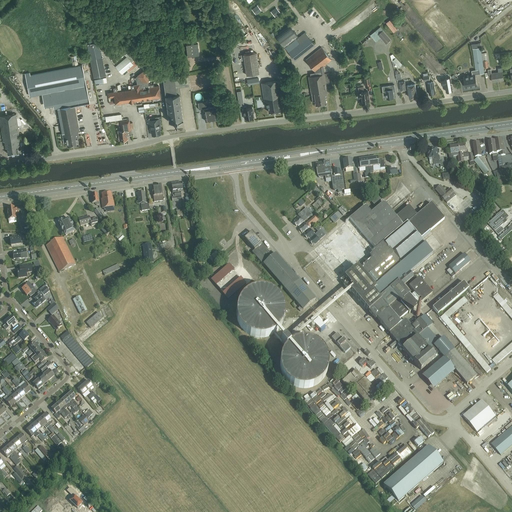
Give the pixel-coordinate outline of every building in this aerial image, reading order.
[(257,6),(252,10),(256,15),(260,11),(257,6)] [(276,9),(271,12),(275,17),(279,13),(276,9)] [(298,36),(289,25),(276,36),(284,47),(298,36)] [(380,27),(375,31),(386,44),(391,39),(380,27)] [(297,39),(303,46),(291,55),(295,60),(315,44),(306,32),(297,39)] [(87,44),(94,78),(95,84),(100,83),(102,82),(107,81),(106,76),(101,51),(94,44),(93,43),(91,41),(88,42),(89,44),(87,44)] [(188,57),(199,55),(198,43),(186,45),(188,57)] [(315,72),(331,60),(321,47),(306,60),(315,72)] [(476,74),(480,74),(484,73),(481,47),(473,48),(475,67),(476,70),(476,74)] [(117,61),(115,59),(112,62),(122,73),(126,69),(128,72),(133,68),(131,65),(133,64),(131,62),(138,56),(132,48),(117,61)] [(246,75),(259,73),(256,52),(243,54),(246,75)] [(402,64),(392,54),(390,55),(392,61),(398,68),(402,64)] [(82,65),(26,76),(30,95),(42,93),(44,102),(52,101),(54,109),(57,108),(63,139),(66,138),(68,146),(78,144),(77,137),(78,137),(78,136),(79,136),(78,131),(79,131),(74,105),(89,102),(82,65)] [(498,68),(498,72),(491,73),(491,69),(488,70),(489,76),(492,76),(492,82),(504,80),(502,68),(498,68)] [(115,103),(139,100),(160,97),(159,85),(154,86),(153,84),(148,85),(148,81),(149,81),(148,77),(145,73),(145,72),(144,70),(137,76),(136,77),(137,85),(133,85),(131,85),(132,89),(117,91),(116,88),(113,88),(114,92),(108,93),(108,97),(114,97),(115,103)] [(464,77),(466,87),(477,85),(475,74),(476,74),(476,70),(471,70),(472,75),(464,77)] [(326,93),(327,93),(324,74),(308,77),(311,94),(312,102),(315,102),(316,105),(326,104),(325,97),(326,97),(326,93)] [(169,122),(173,121),(173,122),(178,122),(178,121),(183,120),(179,94),(181,94),(180,87),(181,87),(180,84),(186,84),(184,75),(163,78),(169,122)] [(446,92),(452,91),(451,80),(442,82),(443,85),(445,84),(446,92)] [(278,102),(281,101),(278,81),(261,84),(264,104),(266,104),(266,107),(268,107),(269,112),(280,111),(278,102)] [(410,98),(417,96),(415,84),(407,85),(407,89),(408,92),(409,92),(410,98)] [(393,91),(395,91),(394,85),(382,86),(383,94),(386,94),(387,98),(394,97),(393,91)] [(362,102),(369,101),(368,91),(364,92),(363,86),(358,87),(359,93),(358,93),(359,99),(362,98),(362,102)] [(206,121),(217,119),(215,107),(207,108),(206,102),(198,103),(199,108),(204,107),(206,121)] [(245,119),(253,117),(252,107),(246,108),(246,106),(243,106),(244,108),(243,109),(245,119)] [(18,146),(21,146),(16,114),(0,116),(0,121),(2,137),(3,137),(3,142),(4,142),(5,148),(7,148),(8,154),(12,154),(13,154),(14,154),(14,153),(18,153),(18,146)] [(152,131),(152,135),(160,134),(159,128),(160,128),(159,117),(149,118),(151,131),(152,131)] [(121,121),(122,130),(118,131),(120,140),(127,139),(126,130),(130,129),(129,120),(121,121)] [(500,155),(505,155),(503,144),(502,139),(495,141),(497,152),(500,152),(500,155)] [(497,152),(495,141),(488,142),(490,155),(493,154),(493,156),(497,156),(497,152)] [(475,157),(481,156),(479,143),(473,144),(475,157)] [(463,158),(469,158),(469,162),(473,162),(472,154),(468,155),(468,151),(466,151),(466,145),(459,146),(461,159),(463,158)] [(464,161),(463,158),(461,159),(459,146),(450,147),(451,154),(449,154),(450,161),(454,160),(453,157),(458,156),(458,162),(464,161)] [(430,161),(433,160),(433,161),(440,160),(439,156),(438,157),(436,148),(427,150),(429,158),(430,161)] [(368,159),(370,174),(373,173),(372,169),(371,169),(371,167),(379,165),(380,168),(384,168),(383,160),(377,161),(377,158),(368,159)] [(344,169),(353,168),(352,164),(351,159),(343,160),(344,169)] [(370,177),(370,174),(368,159),(359,160),(359,164),(357,164),(358,169),(360,168),(365,168),(366,173),(364,174),(365,178),(370,177)] [(323,163),(315,164),(316,170),(317,176),(318,177),(331,175),(333,189),(334,191),(338,190),(338,193),(344,192),(341,172),(339,172),(339,169),(333,170),(330,170),(329,162),(323,163)] [(504,183),(511,180),(511,164),(510,165),(510,164),(507,164),(508,166),(503,167),(499,168),(500,170),(504,183)] [(500,170),(498,171),(493,172),(496,180),(499,185),(504,183),(500,170)] [(351,183),(363,182),(363,180),(361,180),(360,174),(353,175),(354,180),(350,181),(351,183)] [(178,192),(176,183),(171,184),(173,193),(174,193),(175,197),(172,197),(172,202),(170,202),(171,209),(175,209),(174,204),(175,204),(178,203),(177,197),(178,196),(178,192)] [(174,204),(175,209),(181,208),(180,201),(181,201),(181,196),(181,192),(183,192),(181,183),(176,183),(178,192),(178,196),(177,197),(178,203),(175,204),(174,204)] [(486,191),(476,184),(473,188),(483,196),(486,191)] [(154,202),(163,201),(162,195),(163,195),(161,185),(157,186),(152,187),(153,197),(154,202)] [(454,193),(451,189),(446,193),(441,186),(436,190),(442,196),(441,197),(445,200),(444,201),(447,204),(456,196),(454,193)] [(102,208),(114,207),(113,198),(112,198),(111,192),(102,193),(103,199),(101,199),(102,208)] [(142,211),(150,210),(149,205),(145,205),(145,203),(146,203),(144,192),(137,193),(139,205),(141,204),(142,211)] [(415,294),(413,291),(409,294),(403,287),(413,278),(409,273),(416,267),(406,256),(423,242),(421,240),(421,239),(429,232),(429,231),(443,219),(429,204),(407,224),(407,223),(404,226),(383,203),(371,213),(365,206),(345,223),(314,251),(343,285),(350,293),(351,292),(375,320),(376,319),(387,331),(408,312),(409,314),(418,306),(411,297),(415,294)] [(15,214),(18,213),(18,208),(15,209),(15,208),(10,208),(7,208),(8,209),(7,209),(8,220),(9,223),(16,222),(15,214)] [(104,217),(98,209),(94,211),(100,220),(104,217)] [(504,224),(507,221),(505,219),(508,216),(504,211),(499,215),(498,214),(496,216),(497,216),(488,224),(495,232),(504,224)] [(298,227),(308,218),(302,212),(298,215),(299,217),(294,221),(294,222),(293,223),(296,226),(297,226),(298,227)] [(306,224),(309,228),(318,220),(314,216),(306,224)] [(80,226),(90,223),(91,227),(98,225),(96,218),(90,220),(89,217),(79,219),(80,226)] [(65,236),(75,232),(72,226),(73,226),(71,223),(68,218),(63,221),(62,221),(62,220),(59,221),(59,223),(61,227),(61,228),(60,229),(61,231),(62,231),(63,231),(65,236)] [(304,233),(309,228),(306,224),(304,223),(299,227),(300,228),(299,229),(302,233),(303,232),(304,233)] [(502,240),(511,230),(511,226),(510,225),(505,230),(498,235),(502,240)] [(106,235),(109,232),(105,227),(101,230),(106,235)] [(502,227),(496,233),(498,235),(505,230),(502,227)] [(309,239),(314,234),(310,229),(304,234),(305,235),(304,236),(307,239),(308,238),(309,239)] [(313,244),(314,245),(322,238),(320,235),(323,232),(321,229),(316,233),(319,236),(317,237),(315,235),(309,240),(310,241),(309,242),(312,245),(313,244)] [(121,233),(116,237),(120,242),(125,238),(121,233)] [(249,235),(253,241),(257,238),(252,233),(249,235)] [(10,240),(11,246),(22,245),(22,241),(24,241),(23,235),(12,236),(12,239),(10,240)] [(282,286),(294,275),(276,254),(273,257),(262,244),(257,238),(253,241),(249,235),(244,239),(254,250),(252,252),(262,265),(263,264),(282,286)] [(59,272),(76,264),(62,238),(46,246),(59,272)] [(145,264),(153,263),(151,244),(143,245),(145,264)] [(19,253),(13,254),(14,260),(15,260),(16,261),(18,261),(19,260),(19,259),(21,259),(21,258),(27,258),(26,249),(18,250),(19,253)] [(214,263),(221,256),(217,252),(210,259),(214,263)] [(470,262),(464,254),(448,267),(455,275),(470,262)] [(120,269),(117,264),(103,271),(105,276),(120,269)] [(20,266),(20,270),(17,271),(18,278),(27,277),(26,273),(31,272),(30,265),(20,266)] [(303,310),(315,299),(294,275),(282,286),(300,307),(298,309),(300,311),(302,309),(303,310)] [(415,294),(422,302),(432,294),(418,278),(409,286),(413,291),(415,294)] [(31,296),(32,296),(37,292),(34,289),(30,284),(29,282),(27,282),(24,285),(25,287),(22,290),(26,296),(29,294),(31,296)] [(463,282),(432,308),(437,315),(469,288),(463,282)] [(41,291),(42,293),(44,296),(49,291),(46,287),(41,291)] [(282,325),(282,324),(283,323),(283,322),(284,321),(284,319),(285,318),(285,317),(285,316),(285,314),(285,313),(285,312),(285,310),(285,309),(284,308),(284,306),(284,305),(283,304),(283,302),(282,301),(281,300),(280,299),(280,298),(279,297),(278,296),(277,295),(276,294),(275,293),(273,292),(272,292),(271,291),(270,291),(268,290),(267,290),(266,290),(264,289),(263,289),(262,289),(260,289),(259,289),(257,289),(256,290),(255,290),(253,290),(252,291),(251,291),(250,292),(248,293),(247,293),(246,294),(245,295),(244,296),(243,297),(242,298),(241,299),(241,300),(240,301),(239,303),(239,304),(238,305),(238,306),(237,308),(237,309),(237,310),(237,312),(237,313),(237,315),(237,316),(237,317),(237,319),(238,320),(238,321),(239,322),(239,324),(240,325),(241,326),(241,327),(242,328),(243,329),(244,330),(245,331),(246,332),(247,333),(248,334),(249,334),(250,335),(252,335),(253,336),(254,336),(256,337),(257,337),(258,337),(260,337),(261,337),(262,337),(264,337),(265,337),(266,337),(268,336),(269,336),(270,336),(271,335),(272,334),(274,334),(275,333),(276,332),(277,331),(278,331),(279,330),(280,329),(280,328),(281,326),(282,325)] [(33,297),(35,301),(32,303),(36,308),(43,302),(45,300),(39,292),(33,297)] [(494,296),(511,318),(511,341),(491,358),(496,364),(491,367),(492,368),(511,351),(511,309),(498,292),(494,296)] [(80,314),(87,311),(80,296),(73,300),(80,314)] [(441,316),(487,373),(492,370),(449,317),(468,301),(465,297),(441,316)] [(51,315),(58,309),(58,308),(54,303),(47,310),(51,315)] [(471,324),(489,348),(507,334),(488,310),(471,324)] [(91,328),(103,318),(98,313),(86,323),(91,328)] [(439,352),(434,346),(439,342),(433,335),(427,329),(433,324),(429,320),(424,315),(419,320),(427,329),(404,349),(410,356),(421,369),(434,358),(434,357),(439,352)] [(56,330),(62,326),(53,316),(48,321),(56,330)] [(15,322),(16,321),(11,317),(4,322),(6,324),(3,327),(6,330),(11,325),(14,329),(12,330),(15,334),(21,328),(18,325),(15,322)] [(405,320),(397,327),(390,333),(404,349),(427,329),(419,320),(411,327),(405,320)] [(10,347),(12,345),(13,346),(22,339),(24,341),(29,337),(24,332),(20,336),(17,339),(14,342),(12,339),(7,343),(10,347)] [(345,353),(350,348),(337,334),(332,338),(345,353)] [(69,335),(62,341),(64,343),(72,337),(69,335)] [(72,337),(64,343),(67,346),(74,340),(72,337)] [(282,342),(286,347),(285,348),(285,349),(284,350),(283,352),(282,353),(282,354),(281,355),(281,357),(280,358),(280,359),(280,361),(279,362),(279,363),(279,365),(279,366),(279,367),(280,369),(280,370),(280,372),(281,373),(281,374),(282,375),(282,377),(283,378),(284,379),(285,380),(286,381),(287,382),(288,383),(289,384),(290,385),(291,385),(292,386),(294,387),(295,387),(296,388),(298,388),(299,388),(300,389),(302,389),(303,389),(304,389),(306,389),(307,389),(309,388),(310,388),(311,388),(313,387),(314,387),(315,386),(316,385),(317,385),(319,384),(320,383),(321,382),(322,381),(323,380),(323,379),(324,378),(325,377),(326,375),(326,374),(327,373),(327,371),(327,370),(328,369),(328,367),(328,366),(328,365),(328,363),(328,362),(328,360),(328,359),(327,358),(327,356),(326,355),(326,354),(325,353),(324,351),(324,350),(323,349),(322,348),(321,347),(320,346),(319,345),(318,344),(317,344),(315,343),(314,342),(313,342),(312,341),(310,341),(309,341),(308,340),(306,340),(305,340),(303,340),(302,340),(301,340),(299,340),(298,341),(297,341),(295,341),(294,342),(293,343),(291,343),(290,344),(285,338),(282,342)] [(439,352),(444,358),(455,371),(467,385),(476,376),(443,338),(439,342),(434,346),(439,352)] [(74,340),(67,346),(69,348),(76,342),(74,340)] [(76,342),(69,348),(71,351),(78,345),(76,342)] [(34,353),(39,349),(34,344),(29,348),(31,350),(29,352),(30,353),(27,355),(29,357),(34,353)] [(78,345),(71,351),(73,353),(80,347),(78,345)] [(80,347),(73,353),(75,356),(82,350),(80,347)] [(33,362),(43,354),(39,349),(34,353),(35,355),(31,359),(33,362)] [(82,350),(75,356),(77,358),(84,352),(82,350)] [(84,352),(77,358),(80,361),(87,355),(84,352)] [(43,354),(33,362),(35,364),(40,360),(42,363),(47,359),(43,354)] [(87,355),(80,361),(82,363),(89,358),(87,355)] [(89,358),(82,363),(84,366),(91,360),(89,358)] [(455,371),(444,358),(425,375),(435,387),(455,371)] [(86,368),(93,363),(91,360),(84,366),(86,368)] [(44,375),(49,381),(54,376),(49,370),(47,368),(42,372),(44,375)] [(351,386),(359,395),(366,403),(370,400),(372,401),(379,395),(365,378),(364,379),(356,370),(342,382),(348,389),(351,386)] [(38,380),(43,385),(44,384),(45,385),(47,384),(47,383),(47,382),(49,381),(44,375),(41,377),(39,375),(37,378),(38,380)] [(38,380),(37,378),(35,376),(35,377),(35,379),(31,382),(38,389),(43,385),(38,380)] [(83,385),(88,391),(93,386),(88,381),(83,385)] [(325,394),(332,391),(328,383),(321,387),(325,394)] [(20,388),(26,395),(31,390),(25,384),(20,388)] [(88,391),(83,385),(78,390),(82,395),(88,391)] [(15,392),(21,399),(26,395),(20,388),(19,387),(16,389),(17,391),(15,392)] [(10,393),(7,390),(5,392),(7,395),(8,399),(5,401),(10,407),(16,403),(10,396),(8,394),(10,393)] [(10,393),(8,394),(10,396),(16,403),(21,399),(15,392),(13,395),(12,394),(10,393)] [(66,396),(71,401),(76,397),(71,392),(66,396)] [(499,408),(501,406),(493,395),(491,397),(499,408)] [(71,401),(66,396),(61,400),(66,405),(68,407),(68,408),(71,406),(73,408),(75,406),(74,405),(72,403),(71,401)] [(66,405),(61,400),(57,405),(65,414),(65,415),(67,417),(69,414),(65,409),(68,407),(66,405)] [(463,416),(477,433),(496,417),(482,400),(463,416)] [(65,414),(57,405),(52,409),(56,414),(56,413),(58,412),(60,414),(60,413),(63,416),(65,415),(65,414)] [(88,410),(84,413),(88,418),(92,414),(88,410)] [(42,418),(47,424),(52,420),(47,413),(42,418)] [(83,426),(89,421),(84,416),(79,421),(83,426)] [(49,427),(47,424),(42,418),(37,422),(42,428),(44,426),(46,429),(48,428),(49,427)] [(42,428),(37,422),(31,426),(37,433),(42,428)] [(81,434),(86,429),(82,425),(77,430),(81,434)] [(37,433),(31,426),(26,430),(32,437),(37,433)] [(511,427),(491,445),(501,456),(511,446),(511,427)] [(17,439),(22,445),(24,448),(23,449),(25,452),(28,449),(26,447),(27,446),(25,443),(27,441),(22,435),(17,439)] [(61,443),(55,436),(51,439),(58,447),(61,443)] [(12,443),(17,450),(22,445),(17,439),(12,443)] [(12,443),(7,447),(12,454),(17,460),(20,458),(15,452),(17,450),(12,443)] [(45,457),(49,454),(42,446),(38,449),(45,457)] [(398,502),(443,463),(428,446),(383,484),(398,502)] [(17,460),(12,454),(7,447),(2,451),(7,458),(10,456),(12,458),(11,459),(17,465),(20,463),(17,460)] [(376,477),(368,465),(364,468),(362,465),(365,464),(362,460),(358,464),(370,481),(376,477)] [(21,479),(25,476),(17,466),(14,469),(21,479)] [(68,500),(77,508),(82,504),(76,497),(78,495),(70,488),(67,491),(72,496),(68,500)] [(416,510),(427,500),(421,494),(410,504),(416,510)] [(63,511),(61,510),(64,508),(58,503),(56,505),(57,506),(52,511),(53,511),(63,511)]
